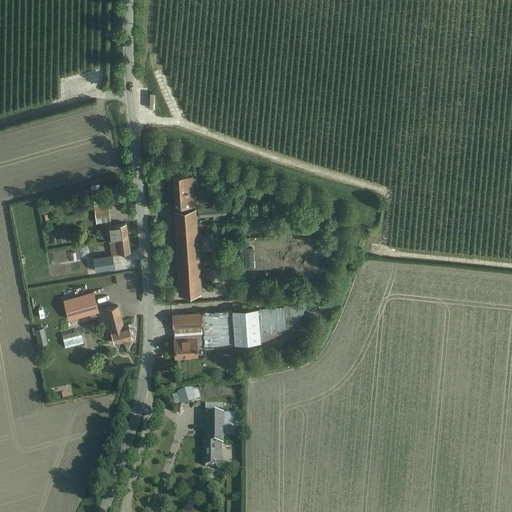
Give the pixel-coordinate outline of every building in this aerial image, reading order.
[(192,177),(172,178),(173,204),(174,208),(194,206),(192,180),(192,177)] [(109,215),(107,206),(95,208),(96,217),(109,215)] [(199,216),(226,214),(226,206),(198,208),(199,216)] [(196,209),(173,210),(179,294),(202,292),(196,209)] [(107,226),(109,240),(128,237),(126,223),(107,226)] [(130,252),(128,237),(109,240),(112,255),(130,252)] [(66,245),(68,254),(78,252),(76,243),(66,245)] [(114,267),(113,255),(93,258),(94,270),(114,267)] [(111,288),(100,290),(101,298),(112,297),(111,288)] [(93,289),(64,297),(69,318),(99,311),(93,289)] [(303,297),(284,297),(284,309),(303,309),(303,297)] [(116,306),(106,308),(115,343),(132,338),(131,336),(132,334),(132,332),(130,331),(128,324),(123,325),(118,305),(116,306)] [(174,329),(175,339),(174,339),(175,358),(198,357),(197,347),(260,343),(258,309),(172,314),(173,329),(174,329)] [(58,325),(66,324),(64,314),(57,315),(58,325)] [(59,340),(81,335),(79,326),(57,331),(59,340)] [(178,394),(172,395),(175,405),(180,404),(181,405),(195,402),(195,400),(200,399),(197,389),(192,390),(192,389),(177,393),(178,394)] [(223,404),(205,405),(205,445),(220,445),(223,445),(223,438),(239,438),(239,415),(223,415),(223,404)] [(205,445),(205,448),(205,466),(215,466),(215,468),(218,471),(222,471),(224,468),(224,465),(222,463),(220,463),(220,462),(220,445),(205,445)]
